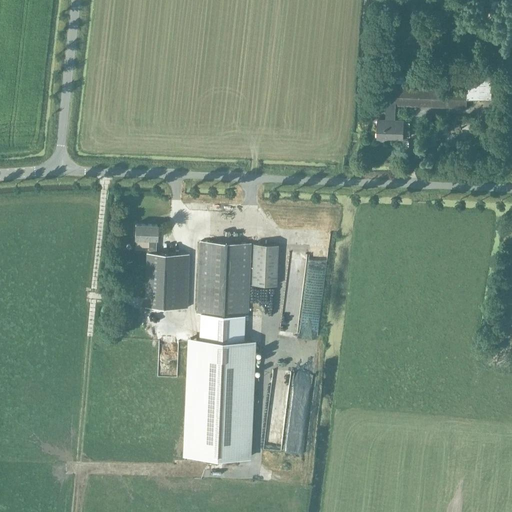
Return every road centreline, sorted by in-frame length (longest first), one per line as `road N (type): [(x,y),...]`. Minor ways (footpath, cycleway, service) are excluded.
road 1 (unclassified): [(63,172),(511,190)]
road 2 (track): [(71,511),(104,174)]
road 3 (unclassified): [(63,172),(80,0)]
road 4 (unknown): [(400,186),(419,110),(472,110)]
